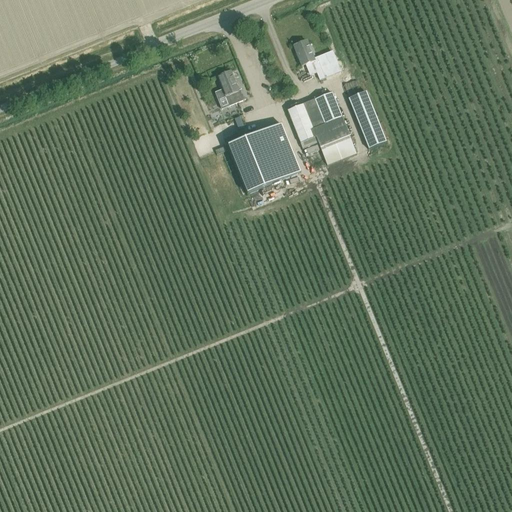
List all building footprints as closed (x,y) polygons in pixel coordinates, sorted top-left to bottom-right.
[(308,71),(316,68),(314,62),(305,42),(292,47),(301,68),(306,66),(308,71)] [(230,72),(217,77),(226,98),(229,107),(243,101),(239,91),(238,92),(230,72)] [(367,150),(385,143),(365,93),(347,100),(367,150)] [(303,150),(317,144),(326,167),(356,155),(331,94),(287,112),(303,150)] [(221,107),(226,105),(223,96),(217,98),(221,107)] [(280,125),(227,147),(247,196),(300,175),(280,125)]
